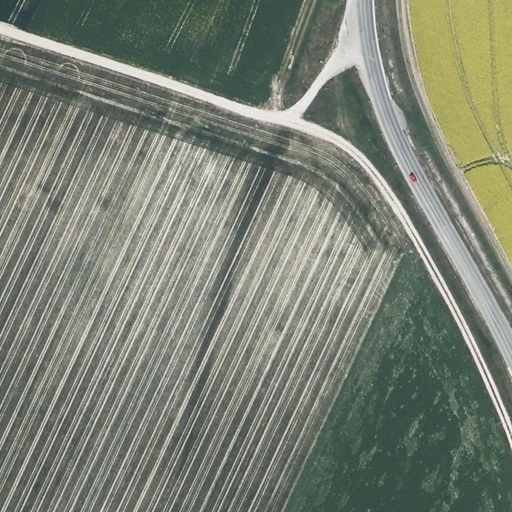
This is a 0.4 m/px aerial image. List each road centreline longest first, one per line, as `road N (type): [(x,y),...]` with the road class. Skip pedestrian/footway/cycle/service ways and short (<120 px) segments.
road 1 (tertiary): [(511,345),(390,130),(364,47)]
road 2 (track): [(288,116),(0,29)]
